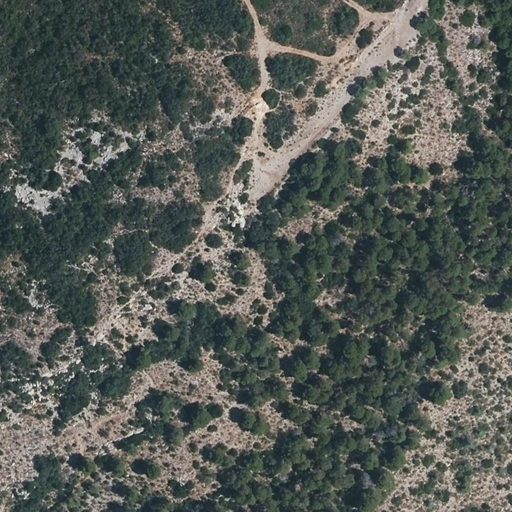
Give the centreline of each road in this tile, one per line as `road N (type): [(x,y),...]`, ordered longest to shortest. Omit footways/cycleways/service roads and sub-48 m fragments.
road 1 (track): [(419,0),(409,26),(279,171),(247,149)]
road 2 (track): [(244,0),(262,44),(247,149)]
road 3 (track): [(262,44),(324,59),(372,15)]
